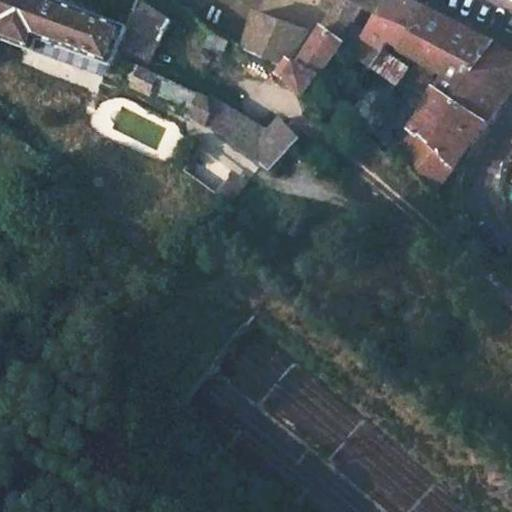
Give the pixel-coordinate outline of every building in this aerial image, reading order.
[(177,31),(151,7),(139,33),(110,22),(112,13),(82,0),(0,0),(0,34),(4,36),(2,39),(116,80),(126,62),(159,73),(177,31)] [(328,0),(318,15),(331,23),(286,80),(304,94),(343,46),(370,66),(385,50),(365,35),(351,26),(364,6),(380,13),(389,0),(328,0)] [(393,40),(406,47),(427,8),(407,0),(389,0),(380,13),(365,35),(385,50),(393,40)] [(433,67),(445,75),(470,88),(500,46),(477,32),(450,18),(427,8),(406,47),(399,60),(408,66),(414,57),(423,62),(421,66),(431,71),(433,67)] [(306,31),(251,15),(238,50),(282,70),(306,31)] [(219,41),(211,55),(218,59),(226,45),(219,41)] [(511,95),(511,54),(500,46),(470,88),(445,75),(439,85),(490,125),(511,95)] [(370,66),(398,86),(411,68),(408,66),(399,60),(385,50),(370,66)] [(381,110),(393,119),(415,87),(421,76),(411,68),(398,86),(381,110)] [(150,100),(157,84),(137,75),(130,91),(150,100)] [(440,191),(462,164),(490,125),(439,85),(431,98),(401,147),(440,191)] [(314,143),(292,123),(277,138),(225,110),(168,86),(163,97),(200,116),(200,122),(215,129),(223,120),(232,143),(279,177),(314,143)] [(383,126),(375,119),(366,127),(373,135),(383,126)] [(232,205),(249,182),(201,147),(184,170),(232,205)] [(467,171),(462,164),(440,191),(464,218),(464,178),(467,171)]
